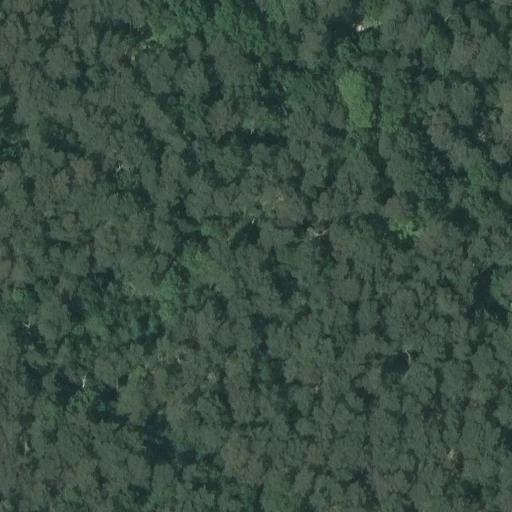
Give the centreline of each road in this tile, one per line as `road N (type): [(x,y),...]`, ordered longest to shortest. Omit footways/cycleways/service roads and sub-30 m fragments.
road 1 (track): [(511,220),(168,0)]
road 2 (track): [(0,355),(249,511)]
